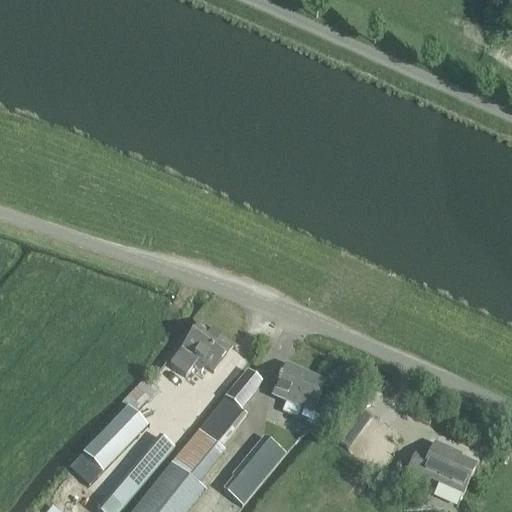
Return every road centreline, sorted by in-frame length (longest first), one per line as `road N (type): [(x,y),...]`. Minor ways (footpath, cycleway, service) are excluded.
road 1 (tertiary): [(511,411),(256,301),(0,215)]
road 2 (unclassified): [(511,119),(243,0)]
